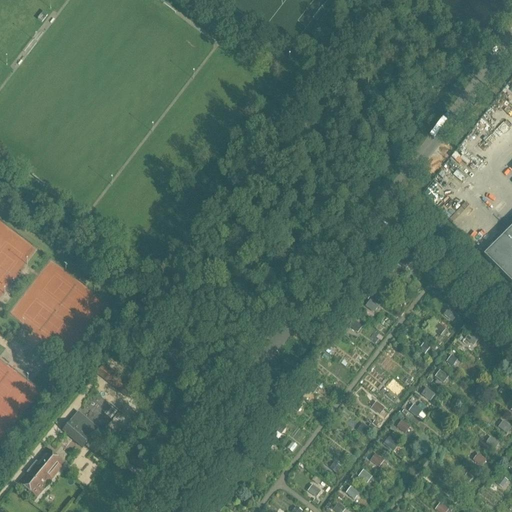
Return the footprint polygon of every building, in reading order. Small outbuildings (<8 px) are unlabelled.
[(511,228),(506,235),(505,235),(483,257),(511,285),(511,228)] [(403,259),(399,264),(405,269),(409,264),(403,259)] [(385,283),(381,289),(387,294),(392,288),(385,283)] [(366,307),(373,313),(378,308),(370,302),(366,307)] [(456,316),(448,310),(444,316),(452,322),(456,316)] [(353,322),(349,328),(357,334),(361,328),(353,322)] [(444,331),(437,324),(433,330),(440,336),(444,331)] [(470,334),(466,340),(473,346),(477,340),(470,334)] [(419,351),(424,355),(428,349),(423,345),(419,351)] [(447,362),(452,367),(456,361),(451,357),(447,362)] [(448,378),(440,372),(436,378),(443,384),(448,378)] [(125,384),(113,375),(107,383),(119,392),(125,384)] [(303,388),(312,395),(317,388),(308,381),(303,388)] [(422,395),(430,402),(434,396),(426,390),(422,395)] [(289,407),(297,413),(301,408),(294,402),(289,407)] [(384,410),(376,404),(371,409),(379,415),(384,410)] [(409,412),(417,418),(421,413),(413,407),(409,412)] [(62,431),(82,448),(96,432),(76,414),(62,431)] [(409,429),(401,422),(397,428),(405,434),(409,429)] [(273,429),(281,435),(285,429),(277,423),(273,429)] [(498,428),(506,434),(511,429),(503,423),(498,428)] [(364,426),(359,432),(363,436),(369,430),(364,426)] [(398,446),(389,438),(384,445),(393,452),(398,446)] [(498,445),(490,439),(486,444),(494,450),(498,445)] [(259,446),(267,452),(272,447),(264,441),(259,446)] [(49,489),(45,487),(64,464),(46,449),(18,483),(36,498),(43,489),(47,492),(49,489)] [(371,462),(379,468),(383,462),(375,456),(371,462)] [(485,462),(477,456),(473,461),(481,467),(485,462)] [(244,466),(252,472),(256,467),(249,461),(244,466)] [(359,478),(366,484),(371,478),(363,472),(359,478)] [(462,481),(467,485),(472,480),(466,475),(462,481)] [(496,484),(502,488),(507,482),(501,478),(496,484)] [(226,491),(233,497),(238,491),(230,485),(226,491)] [(308,492),(316,498),(320,493),(312,487),(308,492)] [(346,494),(354,500),(358,495),(350,489),(346,494)] [(448,494),(456,500),(460,495),(452,489),(448,494)] [(212,509),(216,511),(220,511),(223,508),(216,503),(212,509)]
